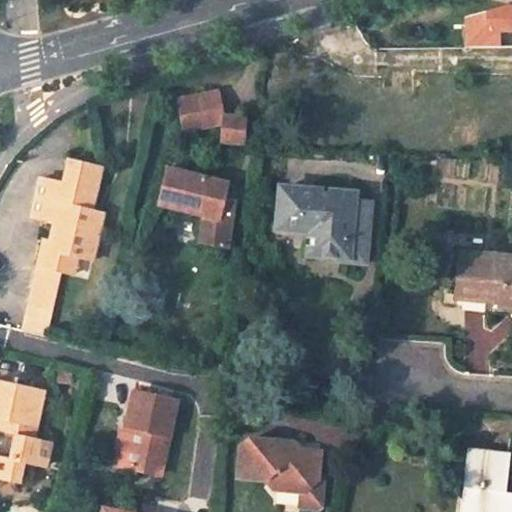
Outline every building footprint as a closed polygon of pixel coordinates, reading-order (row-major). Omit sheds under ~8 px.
[(511,4),(505,5),(466,16),(466,44),(498,44),(498,28),(511,28),(511,4)] [(219,135),(243,137),(245,114),(224,112),(226,85),(183,92),(179,123),(221,117),(219,135)] [(53,218),(49,237),(43,236),(37,263),(68,269),(73,245),(83,247),(94,249),(99,220),(92,219),(96,201),(103,161),(71,155),(66,178),(42,174),(36,196),(49,198),(46,217),(53,218)] [(160,199),(200,206),(195,240),(221,243),(228,193),(209,190),(210,185),(221,178),(166,167),(160,199)] [(277,186),(275,209),(274,226),(306,228),(305,252),(328,253),(328,245),(342,246),(342,258),(359,260),(364,202),(349,200),(349,192),(277,186)] [(46,217),(49,198),(36,196),(32,214),(46,217)] [(100,219),(103,203),(96,201),(92,219),(99,220),(100,219)] [(73,245),(68,269),(78,272),(83,247),(73,245)] [(511,304),(511,255),(457,251),(454,295),(497,298),(496,303),(511,304)] [(59,308),(68,269),(37,263),(28,302),(59,308)] [(22,328),(54,335),(59,308),(28,302),(22,328)] [(0,473),(17,476),(21,457),(41,460),(45,438),(26,433),(28,424),(32,425),(40,385),(0,377),(0,473)] [(126,421),(117,461),(155,469),(172,395),(129,385),(120,420),(126,421)] [(239,416),(263,418),(264,410),(271,411),(272,399),(241,397),(239,416)] [(116,419),(108,459),(117,461),(126,421),(120,420),(116,419)] [(289,438),(249,433),(237,439),(234,471),(262,474),(267,482),(295,484),(294,500),(313,502),(316,475),(312,474),(315,447),(295,445),(289,438)] [(511,511),(511,491),(505,491),(509,453),(469,449),(461,511),(511,511)]
